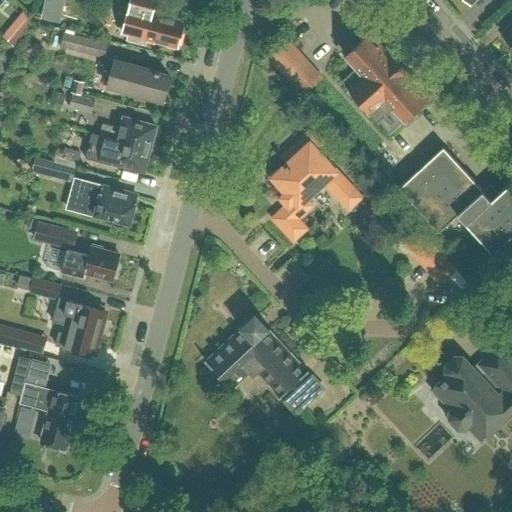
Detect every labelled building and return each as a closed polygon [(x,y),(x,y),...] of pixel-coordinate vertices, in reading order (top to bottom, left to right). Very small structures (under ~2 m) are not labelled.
[(178,46),(184,21),(152,12),(155,0),(154,0),(129,0),(128,6),(136,8),(128,38),(145,43),(146,38),(178,46)] [(511,22),(502,31),(504,34),(503,36),(510,44),(511,42),(511,22)] [(370,31),(345,54),(365,76),(350,90),(390,133),(430,97),(409,75),(411,73),(392,52),(390,53),(370,31)] [(81,50),(81,51),(104,57),(108,43),(84,37),(65,32),(61,45),(81,50)] [(302,95),(323,77),(289,40),(268,58),(302,95)] [(155,71),(115,60),(108,86),(112,87),(112,91),(124,94),(126,91),(163,101),(170,75),(159,73),(160,71),(155,70),(155,71)] [(92,114),(95,99),(73,93),(69,108),(92,114)] [(92,133),(150,148),(156,125),(123,116),(120,130),(117,129),(117,127),(102,123),(99,134),(92,132),(92,133)] [(352,188),(315,148),(321,143),(310,131),(297,143),(284,155),(290,161),(273,177),(287,192),(282,196),(289,204),(288,204),(289,204),(274,217),(294,238),(305,227),(296,218),(311,205),(306,199),(325,181),(335,191),(334,192),(341,198),(352,188)] [(144,171),(150,148),(92,133),(85,157),(111,164),(112,162),(144,171)] [(484,190),(444,146),(399,187),(439,231),(458,214),(493,252),(511,234),(511,183),(510,181),(498,193),(490,184),(484,190)] [(54,161),(77,167),(81,152),(65,148),(64,150),(57,148),(54,161)] [(54,161),(50,176),(73,182),(77,167),(54,161)] [(94,213),(98,214),(97,216),(108,219),(109,217),(130,223),(137,196),(116,190),(117,187),(74,176),(66,209),(93,216),(94,213)] [(78,232),(56,226),(55,227),(38,222),(33,238),(52,243),(51,244),(73,250),(78,232)] [(422,261),(435,249),(418,231),(405,243),(422,261)] [(89,255),(68,250),(62,272),(84,278),(85,273),(111,280),(112,277),(115,278),(118,267),(115,266),(118,253),(102,249),(103,246),(92,243),(89,255)] [(33,278),(22,275),(19,289),(29,291),(57,299),(61,284),(33,277),(33,278)] [(60,295),(53,320),(71,325),(68,335),(59,332),(55,344),(73,349),(72,353),(90,357),(92,348),(96,349),(101,332),(105,315),(101,314),(104,306),(85,301),(85,304),(67,300),(68,297),(60,295)] [(257,373),(280,397),(309,369),(255,312),(205,359),(213,368),(211,369),(210,371),(210,374),(210,375),(210,376),(211,378),(212,380),(213,381),(215,381),(215,382),(217,382),(218,382),(220,382),(222,382),(223,381),(224,380),(232,389),(249,373),(253,376),(257,373)] [(0,340),(15,344),(42,351),(45,339),(46,336),(0,323),(0,340)] [(511,359),(499,345),(474,369),(462,356),(456,356),(447,364),(447,371),(449,373),(434,388),(453,408),(450,411),(450,417),(459,426),(465,426),(468,424),(481,438),(511,409),(511,359)] [(69,370),(71,354),(40,351),(38,367),(69,370)] [(21,396),(30,359),(19,356),(10,393),(21,396)] [(65,452),(80,397),(25,382),(20,403),(47,410),(43,425),(46,426),(41,442),(53,446),(53,448),(65,452)] [(296,415),(307,405),(294,391),(283,401),(296,415)]
